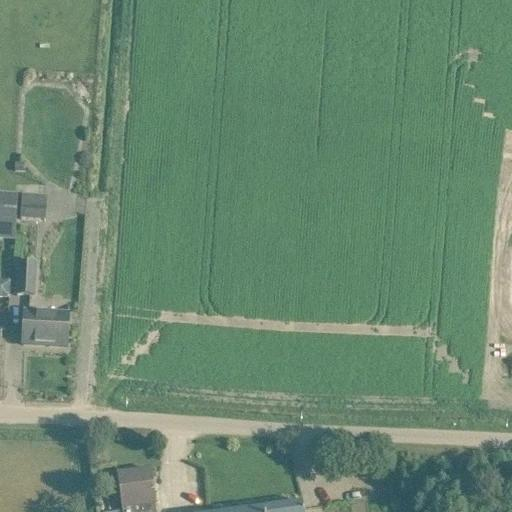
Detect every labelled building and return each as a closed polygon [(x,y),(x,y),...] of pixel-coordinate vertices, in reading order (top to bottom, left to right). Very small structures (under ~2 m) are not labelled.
[(0,241),(13,242),(16,196),(0,195),(0,241)] [(44,222),(46,198),(21,197),(20,220),(44,222)] [(36,267),(18,266),(16,298),(34,299),(36,267)] [(68,318),(24,315),(22,347),(66,350),(68,318)] [(154,511),(154,507),(156,507),(154,492),(151,472),(116,477),(119,497),(121,511),(154,511)]
